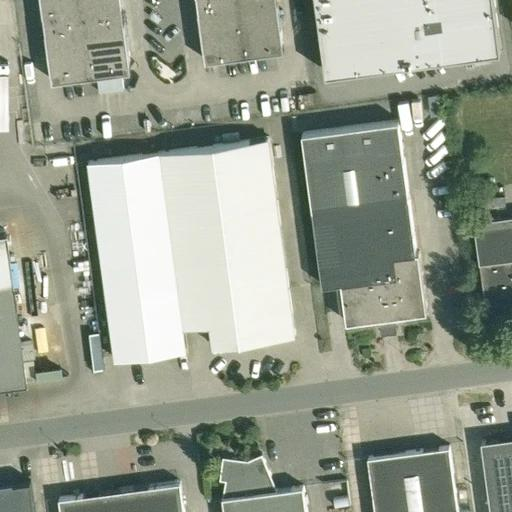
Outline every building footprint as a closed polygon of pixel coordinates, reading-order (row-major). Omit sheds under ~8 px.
[(81,0),(41,0),(44,22),(84,17),(81,0)] [(81,0),(84,17),(124,12),(122,0),(81,0)] [(237,0),(212,0),(198,2),(202,30),(241,25),(237,0)] [(237,0),(241,25),(281,20),(278,0),(237,0)] [(316,0),(327,72),(414,61),(406,0),(316,0)] [(406,0),(414,61),(502,49),(495,0),(406,0)] [(88,46),(128,40),(124,12),(84,17),(88,46)] [(48,51),(88,46),(84,17),(44,22),(48,51)] [(241,25),(245,54),(284,49),(283,40),(284,40),(281,20),(241,25)] [(241,25),(202,30),(205,51),(205,50),(206,60),(245,54),(241,25)] [(88,46),(92,75),(131,70),(130,61),(128,40),(88,46)] [(53,80),(92,75),(88,46),(48,51),(51,71),(53,80)] [(381,325),(396,323),(395,315),(428,310),(420,250),(416,251),(399,119),(303,132),(323,284),(341,281),(347,321),(380,317),(381,325)] [(160,150),(89,160),(115,358),(187,348),(184,327),(211,323),(214,345),(295,334),(269,136),(160,150)] [(511,314),(511,214),(474,220),(479,263),(480,263),(488,318),(511,314)] [(0,230),(0,383),(25,380),(22,357),(34,356),(32,340),(20,342),(12,277),(5,230),(0,230)] [(511,511),(511,435),(481,440),(491,511),(511,511)] [(368,455),(375,511),(458,511),(450,444),(368,455)] [(307,511),(304,484),(276,488),(270,489),(266,476),(271,474),(262,452),(248,458),(223,455),(220,478),(226,479),(223,495),(224,511),(307,511)] [(0,484),(0,511),(35,511),(31,480),(0,484)] [(184,511),(181,480),(59,496),(61,511),(184,511)]
